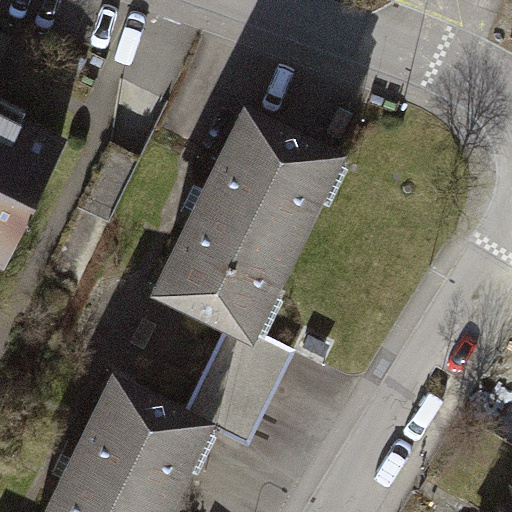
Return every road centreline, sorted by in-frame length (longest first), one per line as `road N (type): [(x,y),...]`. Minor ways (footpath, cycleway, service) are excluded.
road 1 (residential): [(341,511),(511,237)]
road 2 (residential): [(280,0),(433,54),(511,92)]
